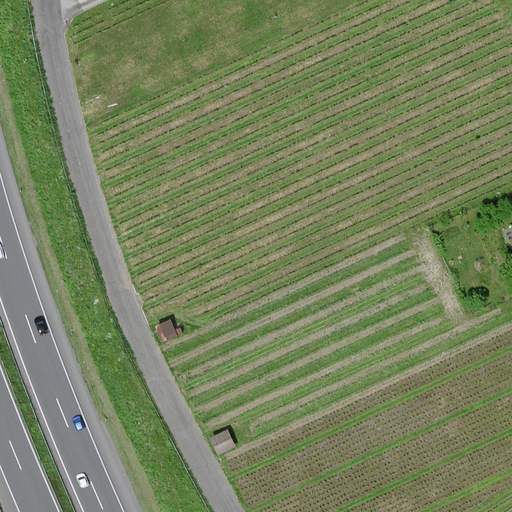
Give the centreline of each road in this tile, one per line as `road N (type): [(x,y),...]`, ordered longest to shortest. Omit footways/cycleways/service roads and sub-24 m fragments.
road 1 (unclassified): [(45,0),(89,186),(142,339),(229,511)]
road 2 (motorway): [(103,511),(0,231)]
